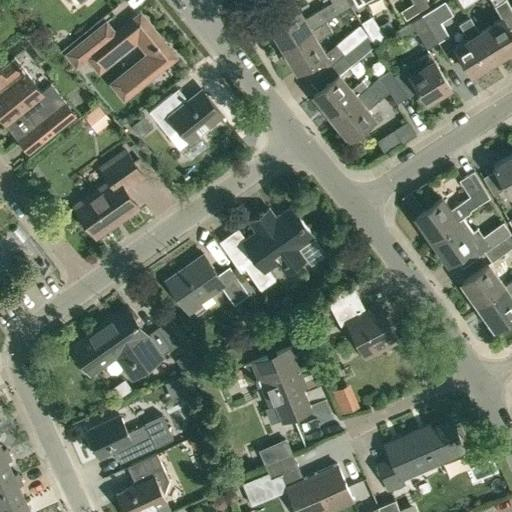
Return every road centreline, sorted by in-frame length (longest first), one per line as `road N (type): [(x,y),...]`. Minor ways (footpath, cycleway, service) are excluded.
road 1 (residential): [(81,511),(20,355),(38,318),(91,284)]
road 2 (residential): [(91,284),(298,136)]
road 3 (residential): [(471,373),(355,204)]
road 4 (residential): [(355,204),(511,103)]
road 5 (residential): [(298,136),(192,7)]
road 6 (residential): [(91,284),(0,171)]
road 7 (residential): [(353,424),(471,373)]
